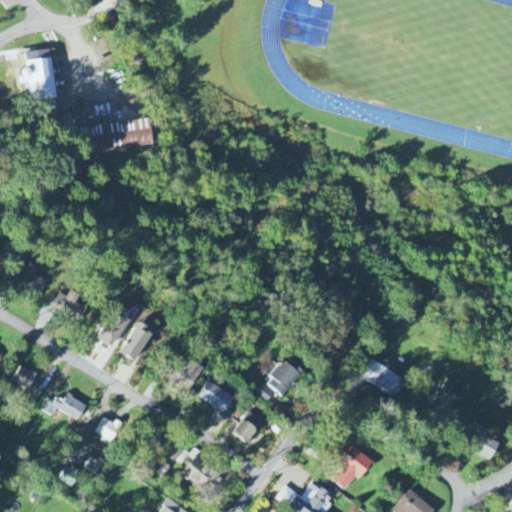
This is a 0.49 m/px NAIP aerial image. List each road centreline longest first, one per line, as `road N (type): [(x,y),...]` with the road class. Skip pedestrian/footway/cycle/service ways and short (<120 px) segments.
road 1 (residential): [(265,471),(0,315)]
road 2 (residential): [(454,494),(323,397)]
road 3 (residential): [(233,511),(323,397)]
